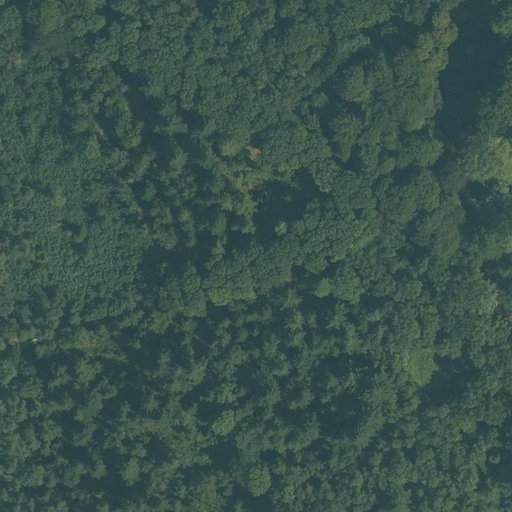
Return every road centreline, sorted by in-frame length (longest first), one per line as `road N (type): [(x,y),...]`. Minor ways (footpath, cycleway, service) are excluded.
road 1 (track): [(285,511),(43,0)]
road 2 (track): [(488,320),(446,262),(357,189),(152,52),(60,10)]
road 3 (track): [(450,179),(389,214),(0,352)]
road 4 (track): [(0,297),(81,511)]
road 5 (track): [(293,0),(343,37),(418,140),(434,150)]
road 6 (track): [(443,0),(427,101),(434,150),(450,179)]
road 7 (track): [(470,204),(488,320),(511,357)]
